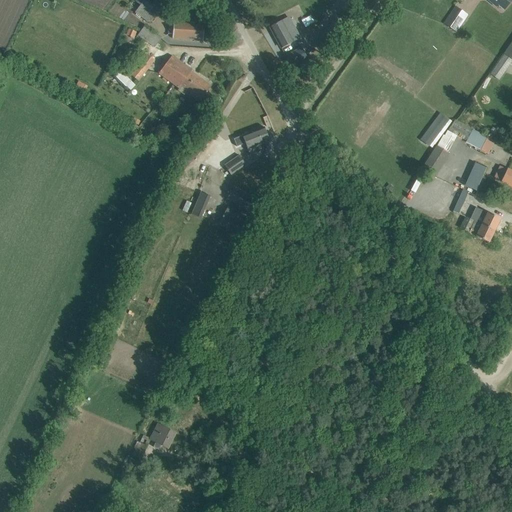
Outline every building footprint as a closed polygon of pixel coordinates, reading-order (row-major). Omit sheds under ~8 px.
[(162,2),(159,0),(135,0),(135,1),(140,5),(134,13),(147,22),(162,2)] [(488,0),(491,2),(492,0),(493,0),(504,9),(511,0),(488,0)] [(457,32),(468,15),(455,6),(444,23),(457,32)] [(168,26),(168,34),(173,34),(173,35),(188,36),(187,39),(203,41),(204,23),(173,21),(173,26),(168,26)] [(276,25),(270,28),(280,47),(289,43),(292,41),(298,38),(295,32),(290,35),(283,21),(277,24),(275,24),(276,25)] [(329,26),(324,33),(335,41),(337,42),(346,28),(338,22),(332,29),(329,26)] [(161,38),(144,25),(138,35),(154,47),(161,38)] [(316,45),(327,53),(335,41),(324,33),(316,45)] [(305,46),(303,47),(296,50),(285,56),(291,67),(307,58),(305,55),(308,53),(305,46)] [(129,74),(138,81),(154,60),(145,54),(129,74)] [(172,56),(159,75),(179,89),(181,86),(188,90),(202,100),(211,86),(191,72),(192,70),(172,56)] [(120,71),(115,76),(130,90),(135,85),(120,71)] [(449,119),(441,112),(421,140),(429,146),(449,119)] [(269,141),(264,127),(242,136),(249,155),(266,148),(264,143),(269,141)] [(217,133),(212,128),(195,147),(200,151),(217,133)] [(436,146),(421,169),(434,178),(450,154),(447,153),(457,136),(447,131),(445,135),(443,135),(437,146),(436,146)] [(239,155),(224,165),(231,175),(246,165),(239,155)] [(511,171),(500,166),(494,178),(511,186),(511,171)] [(228,199),(250,211),(256,200),(234,188),(228,199)] [(201,219),(210,196),(200,192),(191,215),(201,219)] [(245,217),(228,207),(218,224),(236,234),(245,217)] [(475,221),(494,231),(500,219),(487,212),(487,213),(475,207),(470,219),(475,221)] [(470,219),(466,217),(460,228),(469,233),(475,221),(470,219)] [(494,231),(475,221),(469,233),(476,236),(476,237),(489,243),(494,231)] [(105,335),(99,352),(107,355),(114,339),(105,335)] [(158,424),(151,439),(150,439),(156,442),(153,447),(158,450),(161,445),(168,448),(175,433),(158,424)] [(143,435),(132,456),(140,460),(150,439),(151,439),(143,435)]
